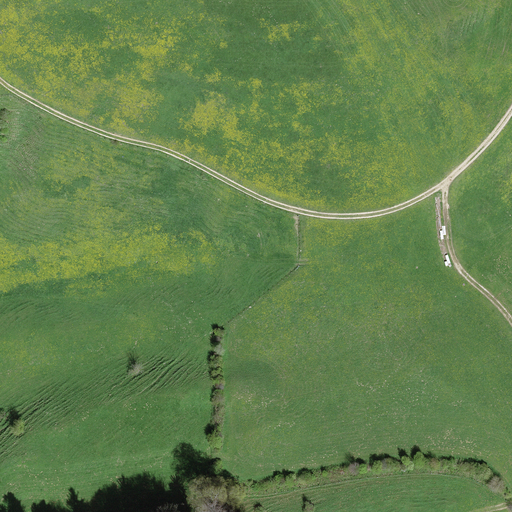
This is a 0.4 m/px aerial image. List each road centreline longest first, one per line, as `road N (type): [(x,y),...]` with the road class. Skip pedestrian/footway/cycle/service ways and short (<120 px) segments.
road 1 (track): [(0,79),(89,128),(183,158),(303,212),(374,214),(443,185)]
road 2 (track): [(443,185),(445,231),(459,269),(511,324)]
